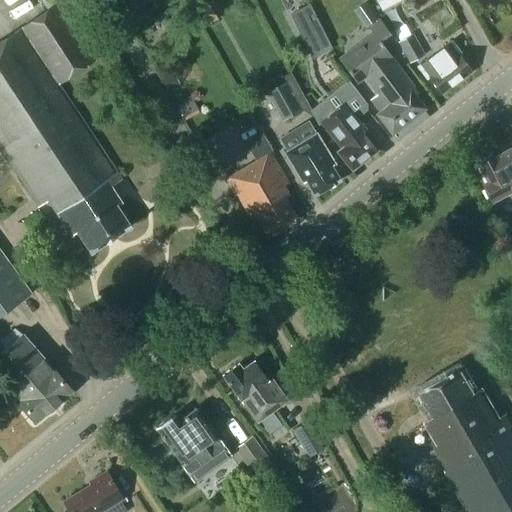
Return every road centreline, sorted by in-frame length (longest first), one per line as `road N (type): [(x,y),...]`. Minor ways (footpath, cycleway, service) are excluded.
road 1 (tertiary): [(0,493),(264,273)]
road 2 (tertiary): [(264,273),(511,78)]
road 3 (residential): [(264,273),(108,0)]
road 4 (unknown): [(264,273),(363,473),(361,511)]
